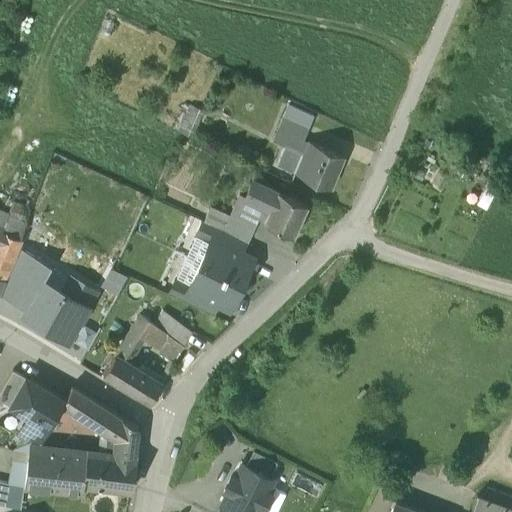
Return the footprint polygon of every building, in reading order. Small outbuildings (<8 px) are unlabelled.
[(315,112),(290,101),(278,129),(303,140),(315,112)] [(303,140),(278,129),(272,144),(279,147),(272,164),(294,173),(308,142),(303,140)] [(343,156),(308,142),(294,173),(328,187),(336,170),(337,171),(343,156)] [(278,192),(252,180),(244,197),(244,198),(269,210),(264,222),(268,224),(266,229),(273,232),(275,227),(291,235),(305,204),(278,191),(278,192)] [(244,197),(239,194),(229,215),(228,217),(253,230),(258,219),(264,222),(269,210),(244,198),(244,197)] [(29,209),(13,201),(4,226),(2,231),(19,238),(29,209)] [(229,215),(210,206),(203,221),(247,242),(253,230),(228,217),(229,215)] [(247,242),(203,221),(196,236),(209,242),(211,238),(242,253),(247,242)] [(19,238),(2,231),(4,226),(0,224),(0,247),(13,253),(16,246),(19,238)] [(209,242),(199,264),(240,283),(242,281),(247,279),(249,273),(248,268),(252,258),(242,253),(211,238),(209,242)] [(50,266),(16,246),(13,253),(8,267),(3,279),(0,285),(0,294),(25,308),(42,279),(50,266)] [(13,253),(0,247),(0,263),(8,267),(13,253)] [(188,286),(187,289),(217,303),(228,309),(233,298),(239,296),(241,291),(239,286),(240,283),(199,264),(188,286)] [(25,308),(22,314),(68,339),(78,321),(84,320),(87,314),(85,308),(95,291),(72,277),(64,292),(42,279),(25,308)] [(188,286),(175,280),(169,294),(212,314),(217,303),(187,289),(188,286)] [(170,316),(162,310),(153,323),(155,325),(162,330),(170,316)] [(153,323),(142,315),(131,331),(141,338),(144,340),(155,325),(153,323)] [(191,331),(170,316),(162,330),(168,334),(183,345),(191,331)] [(74,342),(88,349),(97,332),(83,325),(74,342)] [(162,330),(155,325),(144,340),(157,348),(168,334),(162,330)] [(141,338),(131,331),(119,348),(130,355),(141,338)] [(183,345),(168,334),(157,348),(175,360),(183,346),(183,345)] [(160,384),(126,363),(130,355),(119,348),(102,373),(149,402),(160,384)] [(12,370),(0,390),(0,399),(9,405),(25,377),(12,370)] [(64,400),(25,377),(9,405),(28,416),(30,422),(22,435),(38,445),(61,406),(64,400)] [(135,426),(71,386),(64,400),(61,406),(107,431),(118,438),(116,458),(104,457),(86,455),(82,484),(83,485),(130,489),(136,439),(135,426)] [(118,438),(107,431),(104,457),(116,458),(118,438)] [(86,455),(28,449),(28,448),(23,486),(82,492),(83,485),(82,484),(86,455)] [(277,463),(253,451),(246,466),(269,477),(277,463)] [(242,464),(235,477),(231,475),(224,490),(228,492),(221,505),(234,511),(255,511),(258,507),(262,509),(269,494),(266,492),(272,479),(269,477),(246,466),(242,464)] [(9,483),(0,480),(0,504),(4,506),(9,483)] [(470,511),(511,511),(511,509),(477,496),(470,511)]
